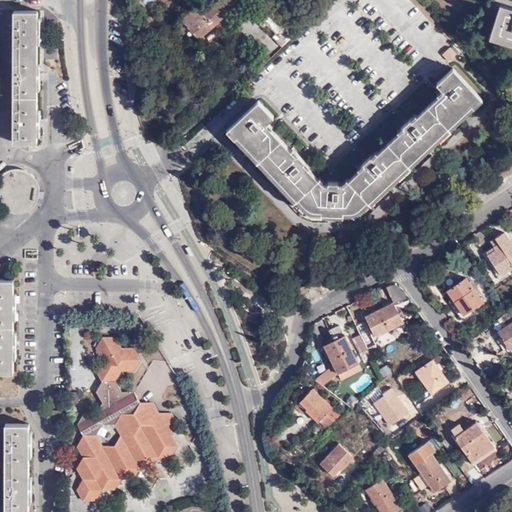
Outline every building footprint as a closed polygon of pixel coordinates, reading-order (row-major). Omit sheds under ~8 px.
[(201,39),(240,0),(218,0),(205,13),(197,6),(183,19),(201,39)] [(273,38),(282,48),(294,37),(261,3),(250,14),(264,28),(267,25),(276,35),(273,38)] [(511,13),(497,8),(487,36),(511,44),(511,13)] [(38,11),(14,11),(14,143),(37,143),(37,118),(37,72),(37,35),(38,11)] [(450,49),(443,56),(449,62),(456,55),(450,49)] [(453,69),(437,84),(442,90),(439,92),(441,95),(414,119),(412,117),(399,129),(401,131),(374,157),(372,155),(361,165),(362,167),(343,185),(338,185),(338,182),(327,183),(327,185),(323,185),(305,165),(307,164),(295,152),(293,154),(268,127),(271,125),(268,123),(274,117),(258,101),(231,126),(288,189),(307,209),(313,213),(346,214),(354,213),(357,211),(479,97),(453,69)] [(0,186),(0,195),(1,200),(5,204),(10,208),(18,210),(24,209),(30,206),(35,201),(38,192),(36,184),(31,177),(24,173),(18,172),(12,173),(6,176),(3,181),(0,186)] [(511,242),(505,232),(496,238),(501,245),(496,249),(493,246),(482,253),(499,279),(503,276),(503,275),(511,268),(511,242)] [(501,245),(496,238),(491,241),(493,246),(496,249),(501,245)] [(468,278),(448,290),(464,315),(483,302),(468,278)] [(0,280),(0,376),(14,376),(14,350),(14,305),(13,280),(0,280)] [(397,300),(367,315),(378,337),(405,323),(399,311),(402,310),(397,300)] [(511,311),(502,318),(507,327),(498,332),(509,348),(511,346),(511,311)] [(370,330),(362,334),(368,348),(377,344),(370,330)] [(368,348),(362,334),(353,338),(360,352),(368,348)] [(130,364),(135,365),(140,357),(134,346),(121,346),(116,335),(102,335),(96,346),(102,357),(96,368),(102,379),(96,389),(103,400),(96,411),(103,422),(115,422),(122,433),(116,444),(102,444),(96,454),(84,454),(78,465),(84,476),(78,487),(84,499),(96,499),(103,487),(116,487),(122,477),(134,477),(140,465),(153,465),(160,454),(172,454),(179,444),(172,433),(179,422),(172,410),(159,410),(154,411),(149,403),(139,403),(140,400),(134,389),(122,389),(115,379),(113,378),(114,373),(118,373),(122,368),(128,368),(130,364)] [(335,337),(323,342),(339,373),(360,362),(346,335),(336,340),(335,337)] [(430,356),(417,365),(420,369),(419,370),(426,381),(424,383),(431,393),(449,382),(433,360),(430,356)] [(315,387),(301,401),(309,408),(307,409),(319,421),(327,414),(334,406),(315,387)] [(353,409),(358,400),(350,395),(344,404),(353,409)] [(154,411),(159,410),(153,400),(140,400),(139,403),(149,403),(154,411)] [(309,408),(301,401),(296,406),(302,413),(307,409),(309,408)] [(61,410),(48,410),(48,419),(61,419),(61,410)] [(103,422),(96,411),(83,411),(77,422),(84,433),(77,444),(84,454),(96,454),(102,444),(96,433),(103,422)] [(335,422),(327,414),(319,421),(328,429),(335,422)] [(477,421),(456,436),(473,462),(494,447),(477,421)] [(30,423),(6,423),(6,511),(29,511),(30,491),(30,450),(30,423)] [(339,443),(321,462),(334,475),(341,467),(343,468),(355,457),(339,443)] [(432,453),(415,464),(434,491),(451,481),(432,453)] [(383,478),(368,488),(377,502),(376,503),(381,511),(394,511),(402,507),(383,478)]
